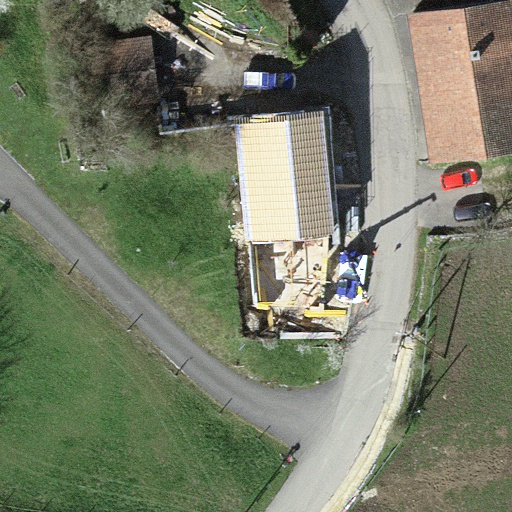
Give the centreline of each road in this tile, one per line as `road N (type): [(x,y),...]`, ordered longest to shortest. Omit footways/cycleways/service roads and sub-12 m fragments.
road 1 (unclassified): [(287,511),(331,452),(376,339),(389,248),(375,77),(348,0)]
road 2 (unknown): [(101,269),(224,381),(269,406),(349,408)]
